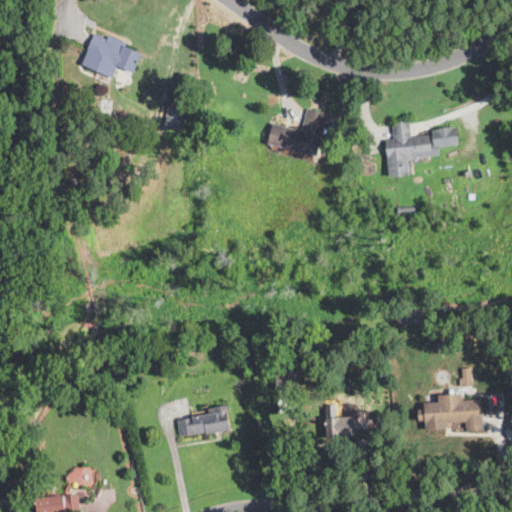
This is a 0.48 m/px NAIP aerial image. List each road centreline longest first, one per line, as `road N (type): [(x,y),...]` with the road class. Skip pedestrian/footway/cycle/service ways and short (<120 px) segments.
road 1 (residential): [(232,0),(293,44),(396,76),(475,52),(511,21)]
road 2 (residential): [(229,511),(511,494)]
